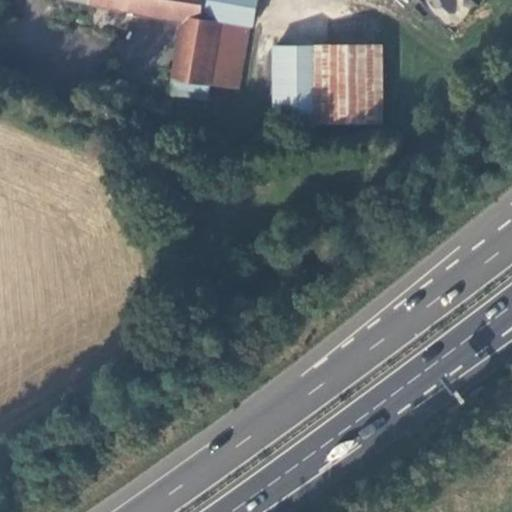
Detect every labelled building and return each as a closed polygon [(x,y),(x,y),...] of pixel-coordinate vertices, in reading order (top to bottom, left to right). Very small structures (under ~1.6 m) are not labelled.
[(210,101),(213,85),(225,25),(210,21),(213,0),(64,0),(184,25),(174,93),(210,101)] [(263,0),(213,0),(210,21),(225,25),(253,30),(258,31),(263,0)] [(398,0),(404,6),(410,0),(424,0),(451,28),(474,7),(467,0),(398,0)] [(328,49),(327,121),(378,122),(378,25),(329,24),(328,49)] [(225,25),(213,85),(241,92),(253,30),(225,25)] [(284,49),(281,122),(327,121),(328,49),(284,49)] [(169,113),(145,104),(140,114),(164,123),(169,113)]
